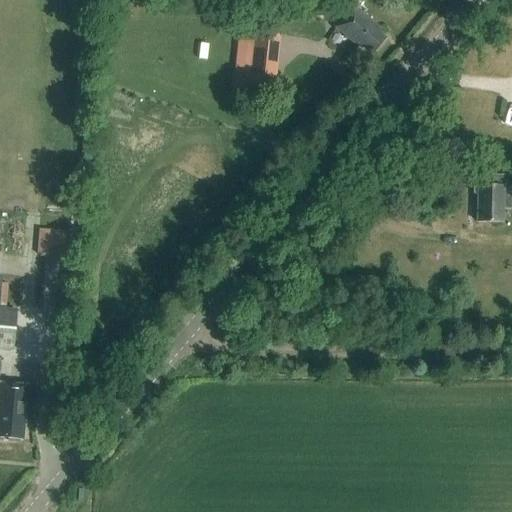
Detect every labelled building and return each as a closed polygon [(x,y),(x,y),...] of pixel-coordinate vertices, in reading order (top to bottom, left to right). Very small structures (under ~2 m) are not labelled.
[(287,0),(288,16),(333,14),(340,21),(335,27),(356,46),(359,43),(371,54),(383,39),(378,35),(382,30),(353,5),(349,11),(336,0),(287,0)] [(249,25),(249,62),(273,62),(273,25),(249,25)] [(511,175),(481,175),(481,177),(479,177),(474,179),(474,195),(478,197),(478,223),(504,223),(504,210),(511,210),(511,175)] [(69,255),(70,229),(36,228),(36,255),(69,255)] [(0,348),(13,350),(17,309),(0,307),(0,293),(2,276),(0,275),(0,348)] [(0,436),(22,439),(24,416),(31,416),(34,387),(0,383),(0,436)]
